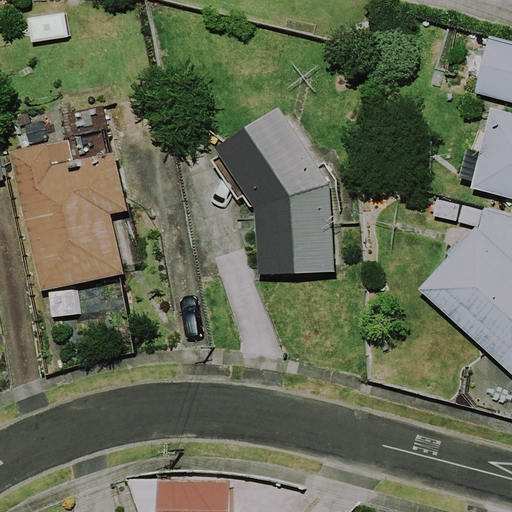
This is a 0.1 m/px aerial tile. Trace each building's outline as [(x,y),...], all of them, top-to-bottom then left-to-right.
[(29,0),(32,10),(80,0),(29,0)] [(497,107),(511,110),(511,38),(492,33),(473,100),(497,107)] [(511,110),(497,107),(474,191),(511,201),(511,110)] [(333,191),(288,112),(226,147),(259,208),(262,279),(336,276),(333,191)] [(78,141),(16,154),(44,294),(127,277),(115,217),(139,212),(129,163),(84,172),(78,141)] [(511,219),(486,212),(479,233),(424,293),(511,374),(511,219)] [(228,511),(230,486),(161,483),(160,511),(228,511)]
